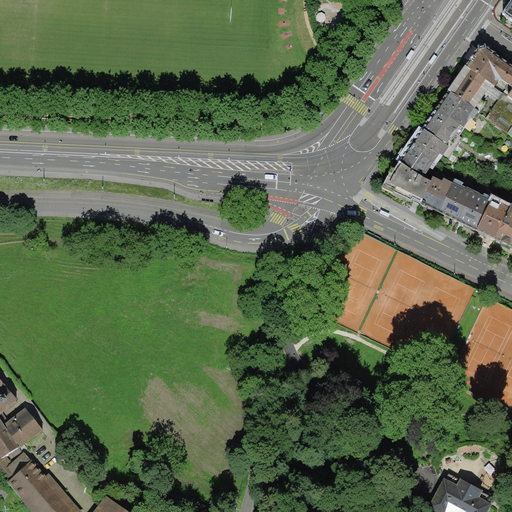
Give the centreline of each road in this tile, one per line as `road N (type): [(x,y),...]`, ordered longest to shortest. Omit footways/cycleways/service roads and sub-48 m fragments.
road 1 (primary): [(339,127),(261,150),(0,137)]
road 2 (residential): [(245,511),(259,443),(261,340),(322,235),(315,188)]
road 3 (secondary): [(0,206),(102,204),(270,233),(315,188)]
road 4 (primary): [(0,160),(315,188)]
road 5 (primary): [(315,188),(377,150),(473,17)]
road 6 (secondary): [(315,188),(511,283)]
road 7 (primary): [(411,18),(339,127)]
